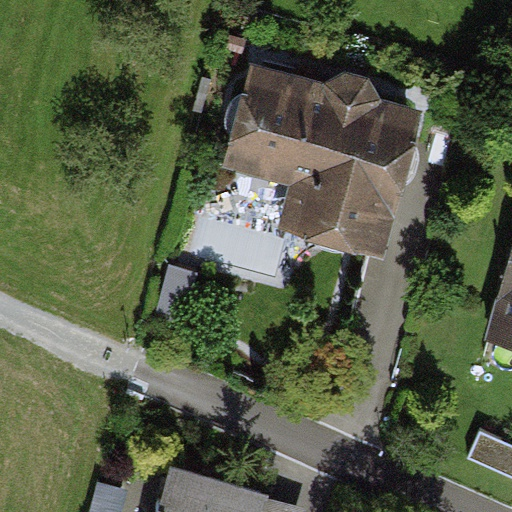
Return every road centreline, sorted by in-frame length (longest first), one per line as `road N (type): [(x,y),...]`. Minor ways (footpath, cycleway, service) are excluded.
road 1 (residential): [(128,367),(450,511)]
road 2 (track): [(0,307),(128,367)]
